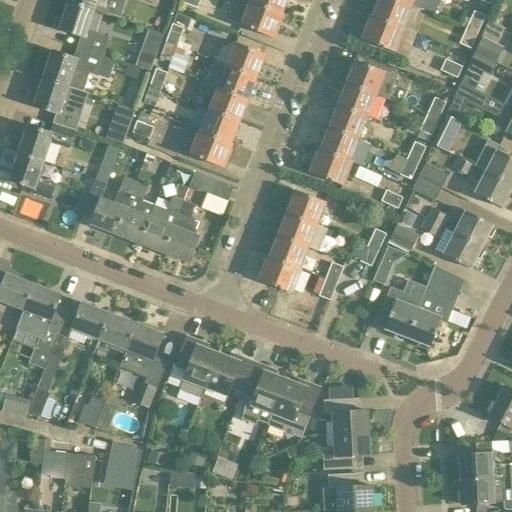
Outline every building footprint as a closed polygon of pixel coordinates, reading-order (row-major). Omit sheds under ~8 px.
[(68,0),(67,3),(93,11),(96,0),(68,0)] [(181,0),(180,2),(198,8),(200,0),(181,0)] [(281,14),(244,0),(236,0),(228,22),(273,39),(282,15),(281,14)] [(244,0),(281,14),(286,0),(244,0)] [(402,28),(410,7),(391,0),(378,0),(372,17),(402,28)] [(391,0),(410,7),(420,11),(421,8),(434,13),(439,0),(391,0)] [(80,38),(76,49),(114,61),(116,55),(105,52),(110,38),(87,30),(93,11),(67,3),(58,31),(80,38)] [(474,12),(466,28),(478,33),(485,17),(474,12)] [(187,30),(191,19),(176,14),(172,25),(183,29),(187,30)] [(402,28),(372,17),(371,16),(361,40),(407,58),(417,33),(403,28),(402,28)] [(481,37),(481,38),(497,46),(505,28),(488,20),(481,37)] [(172,25),(166,42),(177,46),(183,29),(172,25)] [(471,49),(478,33),(466,28),(459,44),(471,49)] [(503,49),(497,46),(481,38),(475,51),(497,62),(503,49)] [(256,78),(265,55),(225,40),(217,62),(256,78)] [(160,58),(171,62),(177,46),(166,42),(160,58)] [(186,50),(177,46),(171,62),(168,69),(183,75),(189,59),(192,52),(186,50)] [(76,49),(73,59),(51,51),(42,79),(83,92),(89,73),(108,79),(114,61),(76,49)] [(135,68),(149,73),(156,55),(142,51),(135,68)] [(491,75),(497,62),(475,51),(468,67),(484,75),(486,72),(491,75)] [(456,78),(461,67),(445,60),(440,70),(456,78)] [(256,78),(217,62),(214,61),(206,84),(247,100),(256,78)] [(396,77),(384,73),(355,61),(346,83),(375,95),(387,99),(396,77)] [(156,70),(149,88),(160,92),(161,90),(172,94),(178,78),(156,70)] [(33,107),(55,115),(52,124),(75,131),(88,93),(83,92),(42,79),(33,107)] [(213,100),(209,111),(238,123),(247,100),(206,84),(202,82),(198,94),(213,100)] [(366,118),(375,95),(346,83),(337,107),(366,118)] [(500,119),(507,106),(489,97),(462,84),(455,97),(483,112),(486,112),(500,119)] [(152,113),(160,92),(149,88),(142,109),(152,113)] [(434,98),(427,115),(438,120),(445,103),(434,98)] [(106,140),(122,146),(134,113),(118,107),(106,140)] [(190,127),(199,131),(198,133),(231,146),(232,144),(230,144),(238,123),(209,111),(198,107),(190,127)] [(358,140),(366,118),(337,107),(329,128),(358,140)] [(140,112),(132,134),(149,139),(156,118),(140,112)] [(431,136),(438,120),(427,115),(420,131),(431,136)] [(446,116),(438,134),(454,141),(461,124),(457,121),(446,116)] [(378,123),(376,137),(393,139),(395,125),(378,123)] [(17,154),(42,163),(49,142),(69,149),(74,131),(53,124),(50,133),(27,126),(17,154)] [(369,144),(358,140),(329,128),(320,150),(352,163),(358,165),(360,166),(369,144)] [(182,152),(189,155),(189,156),(222,169),(231,146),(198,133),(194,144),(186,141),(182,152)] [(414,143),(406,159),(418,164),(425,148),(414,143)] [(109,145),(95,180),(107,184),(120,150),(109,145)] [(352,163),(320,150),(319,149),(309,174),(343,187),(352,163)] [(511,158),(496,150),(485,173),(511,187),(511,158)] [(54,188),(36,182),(42,163),(17,154),(8,182),(33,190),(32,194),(50,200),(54,188)] [(473,167),(458,158),(452,169),(468,177),(473,167)] [(410,181),(418,164),(406,159),(399,176),(410,181)] [(425,164),(418,178),(440,189),(447,175),(425,164)] [(227,202),(233,188),(194,173),(188,187),(227,202)] [(511,197),(511,189),(511,188),(511,187),(485,173),(473,195),(501,209),(507,198),(511,200),(511,197)] [(113,204),(101,200),(107,184),(95,180),(84,208),(95,212),(90,225),(114,234),(134,182),(124,178),(113,204)] [(434,201),(440,189),(418,178),(412,190),(434,201)] [(114,234),(139,244),(153,207),(141,202),(147,187),(134,182),(114,234)] [(386,190),(381,202),(397,210),(402,198),(386,190)] [(295,191),(286,214),(315,226),(325,203),(295,191)] [(139,244),(163,254),(183,201),(172,197),(167,210),(155,205),(154,207),(153,207),(139,244)] [(188,263),(198,237),(195,230),(198,223),(194,222),(192,215),(195,206),(183,201),(163,254),(188,263)] [(427,219),(442,227),(447,216),(432,208),(427,219)] [(495,230),(491,228),(493,225),(465,211),(453,234),(481,248),(487,237),(491,239),(495,230)] [(286,214),(277,237),(307,248),(315,226),(286,214)] [(442,227),(427,219),(421,229),(437,237),(442,227)] [(396,226),(392,237),(390,241),(411,251),(418,236),(396,226)] [(388,241),(390,241),(392,237),(375,229),(360,262),(371,267),(373,263),(377,265),(388,241)] [(484,252),(480,250),(481,248),(453,234),(442,256),(470,270),(475,259),(479,261),(484,252)] [(277,237),(269,257),(299,269),(307,248),(277,237)] [(387,247),(372,281),(384,286),(392,264),(407,255),(387,247)] [(300,269),(299,269),(269,257),(267,257),(258,281),(290,294),(300,269)] [(332,263),(325,280),(336,284),(343,267),(332,263)] [(405,338),(418,343),(416,347),(426,350),(427,346),(430,347),(441,319),(431,315),(436,304),(452,310),(463,281),(434,266),(429,280),(422,296),(417,309),(405,338)] [(0,288),(0,330),(2,325),(16,330),(21,317),(0,308),(2,303),(23,311),(32,285),(5,275),(0,288)] [(330,301),(336,284),(325,280),(319,296),(330,301)] [(23,311),(50,321),(47,329),(42,327),(28,364),(43,370),(49,354),(67,309),(57,305),(60,296),(32,285),(23,311)] [(402,341),(404,337),(405,338),(417,309),(394,300),(383,329),(395,334),(393,338),(402,341)] [(67,309),(49,354),(61,359),(68,339),(83,344),(87,335),(98,340),(108,314),(80,304),(77,313),(67,309)] [(98,340),(99,340),(95,349),(105,353),(107,348),(124,354),(135,325),(108,314),(98,340)] [(163,335),(135,325),(124,354),(122,359),(140,366),(137,375),(150,380),(157,362),(153,361),(163,335)] [(217,354),(207,350),(209,344),(186,335),(173,368),(185,372),(178,390),(200,399),(204,388),(217,354)] [(226,396),(229,389),(240,393),(252,361),(230,353),(228,358),(217,354),(204,388),(226,396)] [(283,380),(274,376),(276,371),(252,361),(240,393),(247,396),(242,420),(255,425),(257,420),(266,424),(283,380)] [(297,379),(294,384),(283,380),(266,424),(268,424),(267,426),(301,439),(321,387),(297,379)] [(131,402),(149,409),(157,389),(139,381),(131,402)] [(511,391),(504,387),(488,417),(511,429),(511,427),(511,391)] [(47,393),(37,389),(28,412),(40,417),(49,394),(47,393)] [(84,406),(78,422),(95,429),(105,401),(92,396),(87,407),(84,406)] [(27,415),(29,403),(5,399),(3,412),(27,415)] [(324,413),(332,413),(333,434),(368,433),(366,411),(360,411),(359,399),(324,401),(324,413)] [(362,468),(362,456),(369,456),(368,433),(333,434),(334,448),(322,448),(324,470),(362,468)] [(65,473),(67,454),(44,451),(42,464),(41,475),(51,476),(50,478),(64,480),(65,473)] [(501,453),(491,454),(458,456),(459,479),(492,478),(491,466),(502,466),(501,453)] [(85,456),(67,454),(65,473),(92,475),(94,464),(94,457),(85,456)] [(201,486),(202,473),(171,471),(170,484),(201,486)] [(325,511),(337,511),(372,509),(370,486),(364,486),(363,474),(327,476),(328,488),(324,488),(325,511)] [(511,477),(501,477),(492,478),(459,479),(460,505),(493,504),(493,502),(503,502),(503,490),(511,489),(511,477)] [(15,511),(17,492),(5,491),(2,511),(15,511)] [(88,511),(100,511),(102,497),(90,496),(88,511)]
